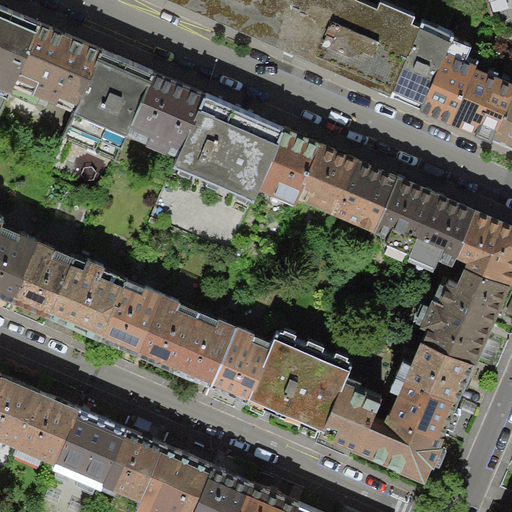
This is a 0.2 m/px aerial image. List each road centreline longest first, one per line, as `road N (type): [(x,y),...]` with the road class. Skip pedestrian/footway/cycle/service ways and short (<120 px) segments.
road 1 (residential): [(84,0),(511,186)]
road 2 (residential): [(0,331),(417,511)]
road 3 (residential): [(459,511),(511,391)]
